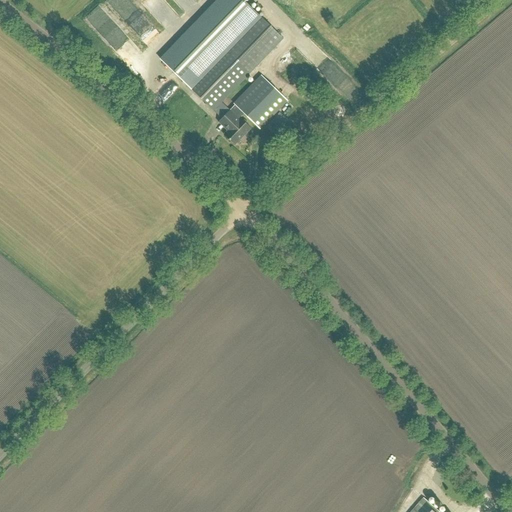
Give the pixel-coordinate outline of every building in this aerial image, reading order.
[(118,0),(118,4),(124,5),(122,18),(133,20),(136,5),(128,4),(128,0),(118,0)] [(166,0),(141,0),(169,32),(183,20),(166,0)] [(244,0),(218,0),(202,15),(216,29),(245,0),(244,0)] [(283,39),(259,15),(189,86),(214,111),(215,110),(223,119),(219,123),(228,131),(224,135),(235,146),(251,129),(240,119),(245,114),(261,130),(288,102),(262,76),(234,104),(236,106),(231,111),(222,102),(283,39)] [(437,511),(423,499),(411,511),(437,511)]
